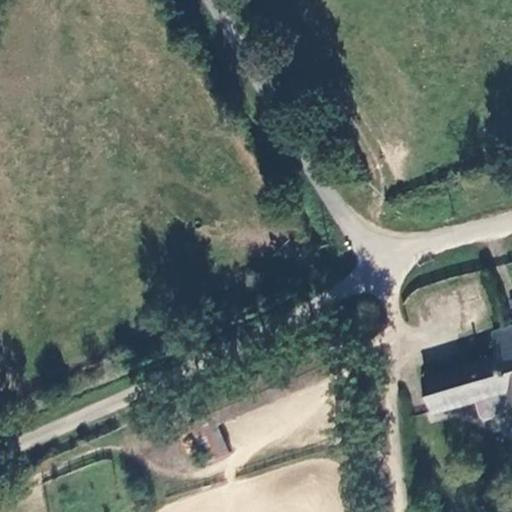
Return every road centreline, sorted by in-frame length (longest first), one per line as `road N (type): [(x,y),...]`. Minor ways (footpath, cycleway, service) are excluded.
road 1 (unclassified): [(0,450),(141,393),(377,261),(511,223)]
road 2 (track): [(377,261),(211,0)]
